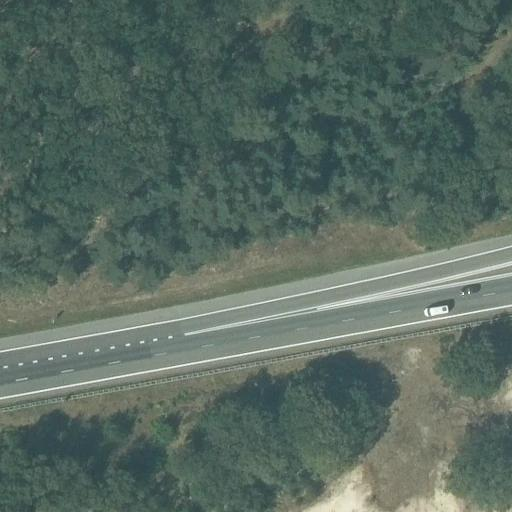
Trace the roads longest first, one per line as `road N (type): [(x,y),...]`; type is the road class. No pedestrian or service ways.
road 1 (motorway): [(511,254),(196,324),(138,359)]
road 2 (motorway): [(511,291),(138,359)]
road 3 (motorway): [(138,359),(0,384)]
